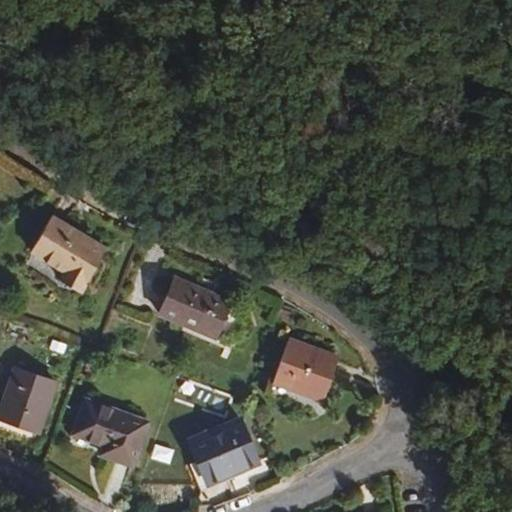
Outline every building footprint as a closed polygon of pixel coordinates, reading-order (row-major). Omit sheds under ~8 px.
[(85,292),(110,247),(54,215),(33,251),(68,271),(63,280),(85,292)] [(214,339),(228,301),(170,280),(156,317),(214,339)] [(323,400),(340,358),(289,338),(272,380),(323,400)] [(0,416),(40,430),(56,380),(15,366),(0,411),(0,416)] [(132,462),(145,419),(85,400),(75,435),(99,442),(97,449),(100,452),(132,462)] [(263,461),(242,421),(186,442),(208,488),(257,463),(263,461)]
